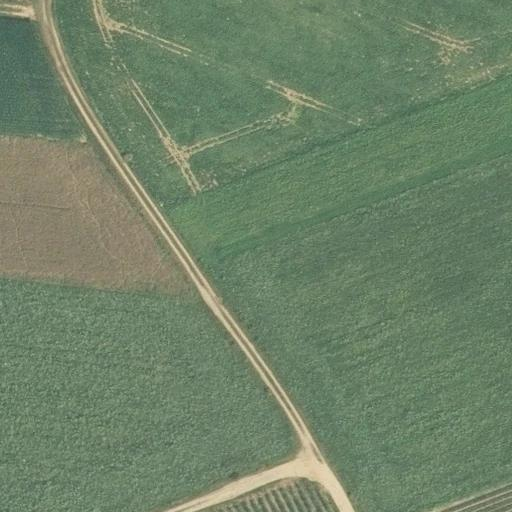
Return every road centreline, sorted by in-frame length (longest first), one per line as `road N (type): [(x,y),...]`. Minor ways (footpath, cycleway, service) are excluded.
road 1 (track): [(47,0),(44,15),(61,67),(343,511)]
road 2 (track): [(199,511),(320,468)]
